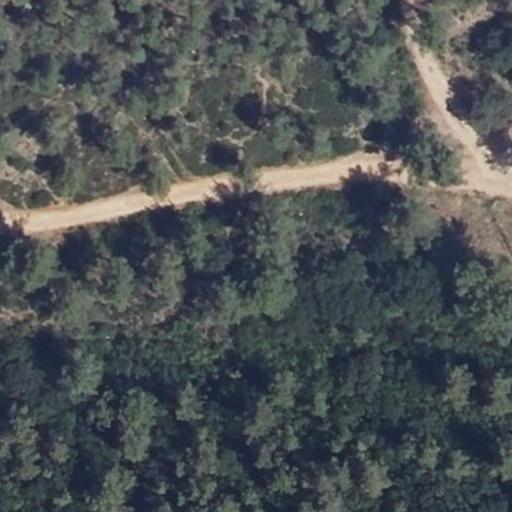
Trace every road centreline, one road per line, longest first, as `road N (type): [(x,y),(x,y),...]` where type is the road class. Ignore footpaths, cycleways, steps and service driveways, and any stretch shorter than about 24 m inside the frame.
road 1 (track): [(511,183),(377,162),(23,224),(0,221)]
road 2 (track): [(414,0),(412,20),(445,108),(500,180)]
